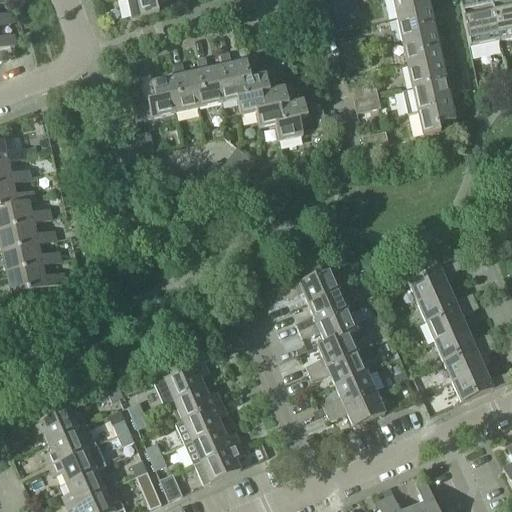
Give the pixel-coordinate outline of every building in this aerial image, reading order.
[(127,0),(132,21),(160,15),(158,7),(186,0),(185,0),(127,0)] [(331,0),(334,11),(357,6),(356,0),(331,0)] [(392,0),(397,22),(415,18),(413,9),(430,5),(428,0),(392,0)] [(499,42),(489,0),(485,0),(460,5),(470,48),(499,42)] [(511,0),(489,0),(499,42),(511,39),(511,0)] [(397,22),(402,45),(419,42),(417,32),(435,29),(430,5),(413,9),(415,18),(397,22)] [(357,6),(334,11),(336,21),(359,17),(357,6)] [(0,28),(12,26),(10,15),(0,17),(0,28)] [(402,45),(407,69),(424,66),(422,56),(440,53),(435,29),(417,32),(419,42),(402,45)] [(0,50),(17,47),(15,36),(0,39),(0,50)] [(341,45),(344,58),(368,53),(364,39),(341,45)] [(368,53),(344,58),(346,69),(370,63),(368,53)] [(407,69),(412,92),(429,88),(427,79),(445,76),(440,53),(422,56),(424,66),(407,69)] [(238,101),(246,99),(242,82),(251,80),(250,72),(248,64),(232,67),(229,55),(221,57),(224,69),(228,86),(219,88),(222,104),(238,101)] [(248,64),(250,72),(258,70),(255,58),(247,60),(248,64)] [(199,109),(222,104),(219,88),(228,86),(224,69),(210,72),(207,60),(198,62),(200,74),(204,91),(195,93),(199,109)] [(176,114),(199,109),(195,93),(204,91),(200,74),(186,78),(183,66),(174,68),(177,79),(181,96),(172,98),(176,114)] [(268,86),(269,85),(277,83),(274,70),(265,73),(266,77),(268,86)] [(408,117),(417,115),(417,114),(434,110),(432,103),(450,99),(445,76),(427,79),(429,88),(412,92),(403,94),(408,117)] [(137,123),(176,114),(172,98),(181,96),(177,79),(154,85),(152,77),(140,80),(143,95),(131,98),(137,123)] [(242,117),(257,113),(264,112),(260,95),(271,92),(269,85),(268,86),(266,77),(251,80),(242,82),(246,99),(238,101),(242,117)] [(285,89),(288,99),(297,97),(294,83),(285,85),(286,89),(285,89)] [(352,92),(355,104),(377,100),(375,87),(352,92)] [(261,130),(276,127),(284,125),(280,108),(289,106),(288,99),(285,89),(271,92),(260,95),(264,112),(257,113),(261,130)] [(417,114),(417,115),(422,138),(440,134),(438,126),(455,123),(450,99),(432,103),(434,110),(417,114)] [(377,100),(355,104),(357,115),(380,110),(377,100)] [(284,125),(276,127),(280,144),(304,139),(303,133),(327,128),(322,104),(306,107),(305,103),(289,106),(280,108),(284,125)] [(362,139),(364,150),(388,146),(386,134),(362,139)] [(0,144),(0,166),(9,165),(27,161),(25,152),(7,155),(4,143),(0,144)] [(237,150),(229,160),(248,175),(257,165),(237,150)] [(229,160),(223,169),(234,178),(242,184),(248,175),(229,160)] [(215,163),(208,172),(219,181),(219,182),(227,188),(234,178),(223,169),(215,163)] [(0,166),(0,189),(14,186),(32,183),(30,173),(11,176),(9,165),(0,166)] [(201,166),(193,175),(193,176),(205,185),(204,186),(212,192),(219,182),(219,181),(208,172),(201,166)] [(185,169),(178,179),(189,189),(197,195),(204,186),(205,185),(193,176),(193,175),(185,169)] [(178,179),(171,173),(163,183),(182,198),(189,189),(178,179)] [(0,211),(30,205),(36,204),(34,194),(16,197),(14,186),(0,189),(0,211)] [(0,211),(0,233),(34,226),(52,222),(50,213),(32,217),(30,205),(0,211)] [(0,233),(0,241),(3,256),(39,248),(57,244),(55,234),(36,237),(34,226),(0,233)] [(3,256),(7,276),(43,268),(61,264),(59,255),(41,259),(39,248),(3,256)] [(407,285),(417,306),(449,291),(444,280),(461,270),(457,263),(407,285)] [(43,268),(7,276),(12,298),(66,286),(64,276),(46,280),(43,268)] [(304,296),(309,307),(340,293),(330,272),(281,295),(285,303),(304,296)] [(417,306),(426,326),(475,303),(472,297),(454,303),(449,291),(417,306)] [(296,328),(299,335),(348,313),(340,293),(309,307),(313,318),(296,328)] [(426,326),(435,346),(466,332),(461,321),(479,311),(475,303),(426,326)] [(321,335),(325,345),(326,346),(350,335),(350,336),(357,333),(348,313),(299,335),(302,342),(321,335)] [(435,346),(443,366),(493,344),(490,337),(472,344),(466,332),(435,346)] [(306,370),(310,378),(359,356),(350,336),(350,335),(326,346),(325,345),(318,348),(323,360),(306,370)] [(443,366),(452,385),(484,371),(479,360),(496,351),(493,344),(443,366)] [(331,378),(336,390),(368,376),(359,356),(310,378),(313,385),(331,378)] [(174,402),(174,403),(205,389),(201,379),(209,375),(204,363),(164,380),(165,381),(155,385),(164,406),(174,402)] [(484,371),(452,385),(461,406),(510,384),(507,376),(489,382),(484,371)] [(324,410),(327,417),(376,395),(368,376),(336,390),(341,400),(324,410)] [(108,393),(113,404),(123,399),(118,389),(108,393)] [(174,403),(183,423),(222,406),(218,396),(210,399),(205,389),(174,403)] [(376,395),(327,417),(330,424),(349,418),(354,430),(385,416),(376,395)] [(127,411),(132,421),(144,416),(139,406),(127,411)] [(224,430),(220,421),(228,417),(222,406),(183,423),(175,427),(184,448),(224,430)] [(45,434),(49,444),(79,431),(70,409),(31,426),(36,438),(45,434)] [(144,416),(132,421),(137,433),(149,428),(144,416)] [(113,428),(117,438),(129,433),(125,423),(113,428)] [(44,457),(49,469),(88,451),(89,452),(97,448),(88,428),(80,432),(79,431),(49,444),(53,453),(44,457)] [(240,447),(236,437),(228,440),(224,430),(184,448),(193,468),(194,468),(240,447)] [(129,433),(117,438),(123,451),(135,446),(129,433)] [(146,452),(150,463),(162,458),(157,447),(146,452)] [(240,447),(202,465),(196,467),(205,488),(242,472),(237,462),(245,459),(240,447)] [(63,476),(67,485),(97,472),(98,473),(106,469),(97,448),(89,452),(88,451),(49,469),(54,479),(63,476)] [(511,448),(507,451),(511,460),(511,468),(503,473),(511,489),(511,448)] [(162,458),(150,463),(155,474),(167,469),(162,458)] [(132,468),(137,480),(148,475),(143,464),(132,468)] [(63,498),(68,510),(107,493),(97,472),(67,485),(71,495),(63,498)] [(148,475),(137,480),(151,511),(162,507),(148,475)] [(160,483),(165,493),(170,504),(183,498),(173,477),(160,483)] [(425,506),(412,511),(437,511),(427,486),(418,489),(425,506)] [(107,493),(68,510),(68,511),(125,511),(122,503),(112,505),(107,493)] [(399,511),(394,499),(385,503),(388,511),(412,511),(408,511),(399,511)] [(380,511),(388,511),(385,503),(378,506),(380,511)]
